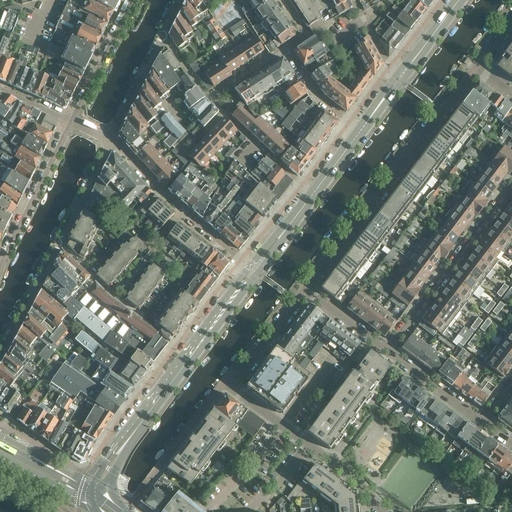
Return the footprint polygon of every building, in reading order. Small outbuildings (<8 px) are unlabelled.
[(108,22),(113,12),(90,0),(68,0),(68,3),(108,22)] [(90,0),(113,12),(119,0),(90,0)] [(186,0),(185,0),(180,11),(181,12),(189,23),(192,27),(196,24),(202,21),(199,16),(195,10),(186,0)] [(186,0),(195,10),(199,16),(202,14),(197,8),(203,2),(201,0),(186,0)] [(271,0),(251,0),(241,10),(244,13),(245,15),(254,7),(257,12),(273,2),(271,0)] [(310,0),(305,0),(294,8),(298,14),(301,12),(304,18),(321,4),(318,0),(315,0),(312,3),(310,0)] [(331,0),(331,1),(323,5),(326,10),(328,9),(328,7),(333,5),(334,7),(347,0),(331,0)] [(347,0),(334,7),(336,12),(333,13),(331,10),(328,12),(332,19),(338,16),(339,16),(351,7),(347,0)] [(400,0),(407,6),(420,16),(427,9),(415,0),(411,0),(410,2),(407,0),(400,0)] [(415,0),(427,9),(432,1),(430,0),(415,0)] [(273,2),(257,12),(264,21),(279,10),(273,2)] [(102,36),(108,22),(68,3),(61,16),(102,36)] [(321,4),(304,18),(305,20),(303,21),(307,28),(309,27),(316,22),(319,27),(327,23),(320,13),(325,9),(321,4)] [(0,12),(0,22),(4,12),(8,13),(9,11),(19,15),(22,8),(15,5),(3,9),(0,12)] [(407,6),(402,13),(415,23),(420,16),(407,6)] [(279,10),(264,21),(270,30),(286,19),(279,10)] [(4,12),(0,22),(0,28),(1,29),(5,31),(3,38),(8,41),(12,33),(19,15),(9,11),(8,13),(4,12)] [(179,13),(168,35),(169,35),(178,49),(187,42),(185,38),(193,32),(182,16),(180,13),(179,13)] [(402,13),(396,20),(409,30),(415,23),(402,13)] [(394,23),(390,27),(404,37),(409,30),(396,20),(388,14),(383,21),(386,24),(389,20),(394,23)] [(72,37),(76,39),(96,48),(102,36),(61,16),(56,27),(63,31),(72,36),(72,37)] [(214,19),(205,25),(217,44),(222,40),(226,38),(214,19)] [(286,19),(270,30),(277,39),(292,28),(286,19)] [(315,37),(314,37),(317,41),(334,22),(332,19),(327,23),(319,27),(316,22),(309,27),(315,37)] [(378,27),(385,34),(398,45),(404,37),(390,27),(387,31),(380,25),(378,27)] [(292,28),(277,39),(281,45),(295,35),(296,33),(292,28)] [(58,42),(59,43),(68,46),(70,46),(92,56),(96,48),(76,39),(72,37),(72,36),(63,31),(58,42)] [(202,37),(198,31),(194,34),(199,42),(202,40),(202,37)] [(378,35),(380,41),(389,56),(398,45),(385,34),(382,31),(378,35)] [(8,41),(0,61),(0,81),(5,84),(14,61),(22,38),(12,33),(8,41)] [(254,35),(245,41),(255,56),(264,50),(254,35)] [(314,37),(305,44),(314,59),(315,61),(316,62),(324,56),(322,54),(324,52),(314,37)] [(367,37),(354,50),(362,65),(378,56),(367,37)] [(0,61),(8,41),(3,38),(0,45),(0,61)] [(245,41),(237,46),(247,61),(255,56),(245,41)] [(59,43),(58,47),(57,49),(53,57),(60,60),(84,72),(87,65),(92,56),(70,46),(68,46),(59,43)] [(269,43),(264,46),(269,53),(274,50),(269,44),(269,43)] [(294,51),(304,66),(305,67),(307,66),(315,61),(314,59),(305,44),(294,51)] [(14,61),(5,84),(13,87),(23,64),(28,46),(21,45),(18,56),(20,56),(18,63),(14,61)] [(23,64),(13,87),(23,91),(30,71),(32,63),(34,63),(38,51),(39,50),(28,46),(23,64)] [(237,46),(228,52),(238,67),(247,61),(237,46)] [(164,47),(160,54),(179,81),(186,76),(164,47)] [(511,47),(497,66),(511,77),(511,47)] [(30,71),(23,91),(31,95),(36,81),(35,81),(39,73),(47,54),(38,51),(34,63),(32,63),(30,71)] [(219,58),(220,60),(226,69),(227,68),(230,73),(238,67),(228,52),(219,58)] [(160,54),(152,68),(169,91),(176,86),(180,82),(179,81),(160,54)] [(378,56),(362,65),(366,71),(373,77),(383,65),(378,56)] [(351,59),(348,57),(340,65),(342,68),(351,59)] [(283,58),(273,64),(284,80),(294,74),(283,58)] [(335,59),(311,75),(318,86),(330,76),(332,75),(332,74),(333,73),(331,70),(339,64),(335,59)] [(220,60),(212,66),(222,81),(231,75),(230,73),(227,68),(226,69),(220,60)] [(197,66),(194,62),(189,65),(192,70),(197,66)] [(63,68),(81,78),(84,72),(66,64),(63,68)] [(273,64),(263,71),(274,87),(280,97),(285,93),(279,84),(284,80),(273,64)] [(212,66),(203,72),(204,73),(206,76),(209,80),(211,83),(213,87),(222,81),(212,66)] [(63,68),(61,73),(79,82),(81,78),(63,68)] [(152,68),(139,93),(153,110),(160,105),(158,101),(169,92),(169,91),(152,68)] [(361,70),(354,79),(365,88),(373,77),(366,71),(364,73),(361,70)] [(263,71),(254,77),(264,93),(274,87),(263,71)] [(36,81),(31,95),(45,101),(50,90),(45,88),(46,84),(47,84),(48,81),(49,77),(39,73),(35,81),(36,81)] [(49,77),(53,79),(57,80),(64,84),(63,86),(63,87),(62,88),(73,94),(79,82),(61,73),(60,73),(58,77),(50,73),(49,77)] [(195,88),(186,76),(179,81),(180,82),(176,86),(180,92),(184,89),(188,93),(195,88)] [(330,76),(318,86),(325,95),(336,104),(347,90),(330,76)] [(254,77),(244,83),(252,95),(255,99),(254,100),(264,93),(254,77)] [(53,79),(50,87),(54,88),(64,92),(62,96),(70,100),(73,94),(62,88),(63,87),(63,86),(64,84),(57,80),(53,79)] [(348,89),(347,90),(357,98),(365,88),(354,79),(347,88),(348,89)] [(290,90),(299,84),(297,81),(288,87),(290,90)] [(234,90),(242,100),(246,104),(246,105),(254,100),(255,99),(252,95),(244,83),(234,90)] [(290,90),(284,94),(291,105),(307,93),(300,83),(299,84),(290,90)] [(479,83),(473,91),(489,104),(495,95),(479,83)] [(50,90),(45,101),(64,109),(66,108),(70,100),(62,96),(64,92),(54,88),(53,92),(50,90)] [(195,88),(188,93),(184,96),(187,100),(183,103),(188,110),(204,99),(195,88)] [(347,90),(336,104),(346,112),(357,98),(347,90)] [(473,91),(468,98),(485,111),(492,117),(497,110),(489,104),(473,91)] [(133,105),(132,107),(147,124),(157,116),(153,110),(139,93),(133,105)] [(3,95),(0,99),(0,124),(1,123),(9,113),(12,108),(17,101),(3,95)] [(504,102),(495,95),(489,104),(497,110),(504,102)] [(297,106),(315,120),(331,131),(333,128),(336,124),(337,124),(338,122),(313,103),(308,97),(300,102),(297,106)] [(468,98),(462,105),(479,117),(478,117),(487,123),(492,117),(485,111),(468,98)] [(211,106),(204,99),(188,110),(188,111),(192,115),(188,119),(193,124),(196,121),(211,106)] [(242,100),(237,105),(239,107),(240,107),(242,109),(246,104),(242,100)] [(12,108),(9,113),(1,123),(9,130),(12,127),(17,118),(25,105),(17,101),(12,108)] [(497,110),(493,115),(501,122),(511,107),(504,102),(497,110)] [(271,104),(267,106),(282,119),(285,116),(278,110),(271,104)] [(25,105),(17,118),(12,127),(19,130),(21,131),(27,121),(28,121),(33,109),(31,108),(32,108),(25,105)] [(237,105),(230,113),(237,120),(245,112),(242,109),(240,107),(239,107),(237,105)] [(462,105),(456,113),(472,125),(478,117),(479,117),(462,105)] [(218,113),(211,106),(196,121),(203,128),(218,113)] [(250,109),(255,115),(256,114),(258,112),(253,106),(250,109)] [(289,115),(308,129),(323,142),(331,131),(315,120),(297,106),(289,115)] [(147,124),(132,107),(125,121),(126,121),(127,122),(129,124),(128,125),(138,136),(149,127),(146,124),(147,124)] [(278,110),(285,116),(288,112),(282,107),(278,110)] [(511,107),(501,122),(505,124),(501,129),(503,131),(502,133),(503,134),(511,122),(511,107)] [(33,109),(28,121),(34,125),(35,125),(41,113),(42,112),(34,109),(33,109)] [(245,112),(237,120),(244,127),(252,119),(252,118),(245,112)] [(41,113),(35,125),(53,134),(58,123),(57,120),(46,115),(41,113)] [(168,113),(150,127),(155,134),(165,127),(168,131),(176,123),(168,113)] [(456,113),(449,121),(466,134),(472,125),(456,113)] [(281,125),(298,138),(300,140),(306,145),(316,152),(316,151),(320,145),(321,145),(323,142),(308,129),(289,115),(281,125)] [(252,119),(244,127),(253,135),(265,122),(259,116),(259,117),(255,121),(252,119)] [(224,118),(217,126),(230,138),(237,131),(224,118)] [(25,134),(29,135),(47,145),(53,134),(35,125),(34,125),(28,121),(27,121),(21,131),(25,134)] [(449,121),(443,130),(459,142),(466,134),(449,121)] [(128,125),(125,122),(119,134),(120,137),(130,148),(130,147),(140,139),(138,136),(128,125)] [(265,122),(253,135),(261,143),(274,130),(265,122)] [(511,122),(503,134),(501,137),(502,137),(505,140),(511,130),(511,122)] [(0,164),(2,165),(2,166),(9,170),(16,159),(14,158),(15,158),(9,155),(13,150),(6,145),(11,139),(13,140),(15,136),(15,137),(19,130),(12,127),(9,130),(1,123),(0,124),(0,164)] [(185,132),(176,123),(168,131),(172,134),(163,143),(169,149),(185,132)] [(217,126),(210,133),(223,145),(230,138),(217,126)] [(274,130),(261,143),(270,151),(282,138),(274,130)] [(443,130),(436,139),(453,151),(459,142),(443,130)] [(481,132),(477,137),(482,141),(486,135),(481,132)] [(210,133),(202,141),(215,154),(223,145),(210,133)] [(21,146),(41,158),(47,145),(29,135),(25,134),(21,140),(22,141),(22,143),(23,143),(21,146)] [(19,150),(15,158),(14,158),(16,159),(21,162),(35,171),(36,170),(36,169),(41,158),(21,146),(23,143),(22,143),(22,141),(21,140),(15,137),(13,140),(10,144),(19,150)] [(477,137),(473,142),(478,146),(482,141),(477,137)] [(282,138),(270,151),(278,158),(290,145),(282,138)] [(130,148),(129,148),(136,156),(146,146),(140,139),(130,147),(130,148)] [(436,139),(430,147),(446,159),(453,151),(436,139)] [(202,141),(195,149),(209,161),(215,154),(202,141)] [(150,143),(146,146),(136,156),(142,163),(156,150),(150,143)] [(306,145),(300,154),(309,160),(316,152),(306,145)] [(471,146),(467,151),(471,155),(475,150),(471,146)] [(290,147),(280,160),(289,168),(294,161),(297,158),(294,156),(297,152),(290,147)] [(430,147),(423,156),(439,168),(446,159),(430,147)] [(511,152),(504,147),(498,154),(511,164),(511,152)] [(187,162),(175,148),(172,151),(184,165),(187,162)] [(195,149),(188,156),(202,169),(209,161),(195,149)] [(156,150),(142,163),(149,170),(163,157),(156,150)] [(467,151),(463,157),(467,160),(471,155),(467,151)] [(297,158),(294,161),(304,168),(309,160),(300,154),(297,152),(294,156),(297,158)] [(495,152),(489,159),(509,174),(511,170),(511,164),(498,154),(495,152)] [(116,199),(110,205),(119,215),(135,198),(146,187),(115,153),(111,153),(98,180),(116,199)] [(423,156),(417,164),(433,176),(439,168),(423,156)] [(163,157),(149,170),(156,177),(169,164),(163,157)] [(258,176),(271,162),(265,157),(253,171),(258,176)] [(9,170),(14,173),(29,183),(29,182),(30,182),(35,171),(21,162),(16,159),(9,170)] [(234,159),(224,177),(231,183),(239,189),(241,191),(237,197),(245,203),(260,184),(249,175),(244,170),(246,169),(234,159)] [(489,159),(484,166),(502,180),(507,173),(509,174),(489,159)] [(294,161),(289,168),(298,175),(304,168),(294,161)] [(459,161),(455,167),(460,170),(464,165),(459,161)] [(261,185),(276,166),(271,162),(257,182),(260,184),(261,185)] [(169,164),(156,177),(165,187),(178,174),(169,164)] [(417,164),(410,173),(426,185),(433,176),(417,164)] [(181,175),(169,191),(177,198),(183,191),(181,190),(193,177),(199,168),(189,165),(186,169),(182,173),(186,176),(184,178),(181,175)] [(0,180),(4,184),(22,196),(29,183),(14,173),(9,170),(2,166),(0,168),(0,180)] [(285,174),(276,166),(261,185),(270,193),(285,174)] [(484,166),(478,173),(497,187),(502,180),(484,166)] [(458,169),(455,167),(450,174),(453,176),(458,169)] [(183,191),(177,198),(185,205),(192,197),(190,196),(196,188),(192,185),(201,175),(205,178),(209,174),(203,172),(198,170),(193,177),(181,190),(183,191)] [(410,173),(404,181),(420,193),(426,185),(410,173)] [(478,173),(473,180),(491,194),(497,187),(478,173)] [(192,197),(185,205),(194,211),(199,205),(197,203),(204,196),(211,186),(212,185),(217,178),(209,174),(205,178),(203,181),(208,182),(200,192),(196,188),(190,196),(192,197)] [(278,201),(293,181),(285,174),(270,193),(270,194),(278,201)] [(466,186),(471,190),(487,202),(488,202),(486,201),(491,194),(473,180),(471,179),(466,186)] [(98,180),(93,189),(104,201),(104,202),(109,206),(110,205),(116,199),(105,188),(98,180)] [(223,180),(220,185),(233,196),(239,189),(231,183),(229,185),(223,180)] [(444,180),(440,186),(445,189),(449,184),(444,180)] [(0,195),(1,197),(16,208),(22,196),(4,184),(0,181),(0,195)] [(404,181),(397,190),(414,202),(420,193),(404,181)] [(245,203),(246,204),(264,218),(278,201),(270,194),(270,193),(261,185),(260,184),(245,203)] [(220,185),(216,192),(228,203),(233,196),(220,185)] [(199,205),(194,211),(202,218),(209,205),(211,201),(208,198),(215,190),(211,186),(204,196),(197,203),(199,205)] [(146,187),(135,198),(133,200),(136,204),(129,210),(133,214),(137,209),(152,193),(146,187)] [(93,189),(86,205),(96,217),(104,202),(104,201),(93,189)] [(397,190),(391,198),(407,210),(414,202),(397,190)] [(436,192),(433,195),(437,199),(441,194),(437,190),(436,192)] [(471,190),(465,198),(481,210),(487,202),(471,190)] [(429,195),(427,198),(429,200),(433,195),(436,192),(434,191),(429,195)] [(223,209),(228,203),(216,192),(212,200),(216,203),(223,209)] [(137,209),(138,210),(144,215),(146,213),(159,200),(152,193),(137,209)] [(429,200),(429,201),(433,204),(437,199),(433,195),(429,200)] [(1,197),(0,199),(0,208),(13,215),(16,208),(1,197)] [(223,215),(212,227),(220,234),(226,227),(227,227),(232,222),(246,204),(245,203),(237,197),(223,215)] [(391,198),(384,207),(400,219),(407,210),(391,198)] [(465,198),(459,205),(475,218),(481,210),(465,198)] [(154,221),(167,207),(159,200),(146,213),(150,218),(147,222),(150,225),(154,221)] [(209,205),(202,218),(212,227),(222,215),(220,213),(223,209),(216,203),(212,207),(209,205)] [(456,203),(450,210),(468,224),(473,217),(475,218),(459,205),(456,203)] [(264,218),(246,204),(232,222),(244,231),(250,236),(264,218)] [(97,218),(96,217),(86,205),(66,244),(79,256),(83,259),(87,252),(90,253),(93,247),(90,245),(93,240),(96,241),(98,237),(95,236),(102,222),(100,221),(100,220),(97,218)] [(426,205),(422,210),(426,213),(430,208),(426,205)] [(174,214),(167,207),(154,221),(158,225),(154,229),(157,232),(161,228),(174,214)] [(384,207),(378,214),(395,227),(400,219),(384,207)] [(0,208),(0,220),(4,223),(8,224),(13,215),(0,208)] [(422,210),(418,215),(422,218),(426,213),(422,210)] [(445,217),(448,220),(463,231),(468,224),(450,210),(445,217)] [(378,214),(372,223),(388,235),(395,227),(378,214)] [(511,219),(504,214),(498,222),(511,232),(511,219)] [(415,219),(411,225),(415,228),(419,223),(415,219)] [(0,220),(0,232),(3,234),(8,224),(4,223),(0,220)] [(448,220),(442,227),(457,238),(463,231),(448,220)] [(178,222),(166,238),(163,242),(167,245),(170,241),(175,244),(186,229),(178,222)] [(226,227),(220,234),(233,244),(244,231),(232,222),(227,227),(226,227)] [(511,242),(511,232),(498,222),(492,230),(511,244),(511,242)] [(372,223),(365,232),(381,244),(388,235),(372,223)] [(411,225),(407,230),(411,233),(415,228),(411,225)] [(442,227),(437,234),(454,247),(454,246),(452,245),(457,238),(442,227)] [(186,229),(175,244),(172,249),(175,251),(178,247),(183,250),(195,235),(186,229)] [(511,244),(492,230),(485,238),(501,251),(504,253),(511,244)] [(244,231),(233,244),(239,249),(250,236),(244,231)] [(365,232),(359,240),(375,252),(381,244),(365,232)] [(434,232),(428,239),(448,254),(454,247),(437,234),(434,232)] [(403,234),(399,240),(404,243),(408,238),(403,234)] [(195,235),(183,250),(180,255),(183,257),(186,253),(191,256),(203,241),(195,235)] [(134,236),(126,244),(138,255),(140,256),(142,254),(142,255),(148,249),(134,236)] [(501,251),(485,238),(479,246),(495,258),(501,251)] [(428,239),(422,247),(442,262),(448,254),(428,239)] [(359,240),(352,249),(368,261),(375,252),(359,240)] [(399,240),(395,245),(400,248),(404,243),(399,240)] [(203,241),(191,256),(188,261),(191,264),(195,259),(200,263),(211,247),(203,241)] [(118,243),(114,247),(131,263),(138,255),(126,244),(122,248),(118,243)] [(499,261),(495,258),(479,246),(473,255),(492,269),(499,261)] [(114,247),(110,251),(114,255),(111,259),(123,271),(131,263),(114,247)] [(211,247),(200,263),(207,269),(207,268),(219,253),(211,247)] [(422,247),(417,254),(435,268),(440,261),(441,262),(442,262),(422,247)] [(352,249),(346,256),(363,268),(368,261),(352,249)] [(392,249),(388,254),(393,257),(397,252),(392,249)] [(62,250),(58,257),(78,276),(84,283),(82,284),(87,289),(95,282),(90,276),(62,250)] [(219,253),(207,268),(207,269),(203,273),(209,277),(213,272),(224,258),(219,253)] [(409,260),(411,261),(429,275),(435,268),(417,254),(415,253),(409,260)] [(388,254),(384,259),(389,263),(393,257),(388,254)] [(492,269),(473,255),(466,263),(486,278),(492,269)] [(346,256),(340,265),(356,277),(363,268),(346,256)] [(58,257),(54,264),(72,282),(74,283),(76,280),(82,285),(82,284),(84,283),(78,276),(58,257)] [(102,258),(98,262),(116,279),(123,271),(111,259),(107,263),(102,258)] [(224,258),(213,272),(209,277),(214,282),(218,277),(230,262),(224,258)] [(406,269),(424,282),(429,275),(411,261),(406,269)] [(98,262),(94,266),(99,271),(95,275),(108,287),(116,279),(98,262)] [(152,263),(145,273),(165,288),(168,283),(163,279),(166,275),(157,268),(157,264),(155,262),(153,264),(152,263)] [(486,278),(466,263),(460,272),(479,286),(486,278)] [(54,264),(49,275),(71,296),(79,289),(72,282),(54,264)] [(381,264),(377,269),(382,273),(386,268),(381,264)] [(186,265),(182,271),(190,277),(194,271),(186,265)] [(340,265),(334,273),(350,285),(356,277),(340,265)] [(377,269),(373,274),(378,278),(382,273),(377,269)] [(400,276),(420,291),(420,290),(419,289),(424,282),(406,269),(400,276)] [(191,278),(195,281),(208,291),(215,282),(203,273),(202,272),(199,270),(195,275),(194,274),(191,278)] [(177,287),(178,288),(186,294),(198,304),(208,291),(195,281),(191,278),(190,277),(183,272),(179,278),(173,284),(177,287)] [(479,286),(460,272),(454,280),(473,295),(479,286)] [(145,273),(138,281),(153,292),(156,288),(161,292),(165,288),(145,273)] [(334,273),(327,281),(344,293),(350,285),(334,273)] [(49,275),(42,287),(66,308),(65,310),(69,313),(67,315),(74,321),(83,308),(71,297),(71,296),(49,275)] [(400,276),(394,283),(414,298),(420,291),(400,276)] [(378,284),(372,279),(369,283),(375,287),(378,284)] [(473,295),(454,280),(447,289),(466,303),(473,295)] [(131,290),(144,299),(152,305),(155,301),(149,297),(153,292),(138,281),(131,290)] [(327,281),(321,289),(337,301),(344,293),(327,281)] [(153,363),(167,345),(159,338),(156,334),(154,327),(130,309),(128,311),(95,282),(87,289),(76,300),(84,308),(113,332),(127,343),(131,346),(134,348),(137,350),(153,363)] [(394,283),(388,292),(391,294),(395,297),(400,301),(406,305),(408,307),(414,298),(394,283)] [(42,287),(32,307),(46,319),(55,327),(57,329),(60,325),(62,323),(61,321),(67,315),(69,313),(65,310),(66,308),(42,287)] [(175,292),(178,294),(174,299),(171,296),(169,300),(171,302),(168,307),(165,304),(162,308),(165,310),(162,315),(159,313),(156,316),(159,318),(154,324),(155,326),(161,331),(161,332),(162,335),(170,341),(198,304),(186,294),(178,288),(177,289),(175,292)] [(466,303),(447,289),(441,297),(460,312),(466,303)] [(125,299),(139,310),(143,305),(148,309),(152,305),(144,299),(131,290),(125,299)] [(360,290),(347,308),(354,314),(368,295),(360,290)] [(511,293),(509,291),(502,300),(506,303),(511,294),(511,293)] [(368,295),(354,314),(362,319),(376,301),(368,295)] [(460,312),(441,297),(435,305),(454,319),(460,312)] [(384,307),(376,301),(362,319),(370,325),(384,307)] [(329,320),(309,305),(301,315),(314,325),(317,322),(323,326),(329,320)] [(454,319),(435,305),(429,312),(449,327),(454,319)] [(32,307),(28,314),(41,325),(52,335),(57,329),(55,327),(52,330),(49,328),(50,327),(43,322),(46,319),(32,307)] [(391,313),(384,307),(370,325),(377,331),(391,313)] [(141,378),(146,372),(153,363),(137,350),(134,348),(126,358),(121,354),(128,344),(112,332),(83,308),(74,321),(83,329),(75,340),(93,355),(91,357),(110,371),(123,380),(134,388),(141,378)] [(449,327),(429,312),(423,320),(442,335),(449,327)] [(399,319),(391,313),(377,331),(385,337),(399,319)] [(24,323),(23,324),(38,337),(40,339),(44,334),(51,341),(53,338),(51,336),(52,335),(41,325),(28,314),(23,323),(24,323)] [(301,315),(293,326),(306,336),(312,328),(319,333),(321,329),(315,325),(314,325),(301,315)] [(437,331),(423,320),(419,326),(433,337),(437,331)] [(327,324),(324,327),(319,335),(330,343),(340,328),(330,321),(327,325),(327,324)] [(23,324),(16,337),(29,347),(38,355),(41,351),(35,346),(34,348),(30,345),(38,337),(23,324)] [(53,338),(51,341),(54,343),(66,330),(60,325),(52,335),(51,336),(53,338)] [(293,326),(285,337),(302,350),(303,349),(311,339),(306,336),(293,326)] [(468,341),(471,337),(473,334),(464,327),(459,334),(464,338),(468,341)] [(340,328),(330,343),(339,350),(350,335),(340,328)] [(401,349),(409,355),(421,340),(415,336),(418,331),(416,329),(401,349)] [(511,333),(508,330),(502,339),(511,345),(511,333)] [(350,335),(339,350),(346,355),(346,354),(349,356),(360,343),(350,335)] [(16,337),(11,346),(27,359),(36,366),(38,363),(42,359),(29,347),(16,337)] [(285,337),(277,347),(290,358),(295,351),(299,355),(302,350),(285,337)] [(511,345),(502,339),(496,347),(511,358),(511,345)] [(421,340),(409,355),(418,361),(429,346),(421,340)] [(446,341),(444,344),(452,350),(454,348),(446,341)] [(316,343),(308,354),(313,358),(315,359),(323,348),(316,343)] [(47,345),(38,355),(42,359),(46,362),(54,352),(53,352),(54,351),(47,345)] [(11,346),(6,354),(23,368),(30,374),(36,366),(27,359),(11,346)] [(429,346),(418,361),(426,367),(437,353),(429,346)] [(259,371),(246,387),(252,391),(251,392),(268,405),(269,404),(282,414),(294,398),(308,380),(307,379),(311,374),(290,358),(276,347),(275,349),(274,348),(268,356),(269,357),(260,368),(262,369),(260,371),(259,371)] [(511,358),(496,347),(490,355),(509,369),(511,365),(511,358)] [(361,369),(357,374),(373,386),(376,381),(379,383),(391,366),(370,351),(370,352),(364,348),(355,360),(362,365),(360,368),(361,369)] [(437,353),(426,367),(434,373),(446,359),(437,353)] [(6,354),(1,363),(16,376),(18,377),(24,381),(30,374),(23,368),(6,354)] [(301,365),(305,369),(313,358),(308,354),(301,365)] [(490,355),(484,363),(503,377),(509,369),(490,355)] [(448,361),(437,376),(444,381),(455,367),(459,361),(460,360),(456,357),(454,360),(451,358),(448,361)] [(106,387),(105,388),(91,378),(81,371),(81,370),(66,360),(49,385),(50,386),(51,387),(56,390),(62,394),(73,401),(76,397),(113,416),(113,415),(124,401),(106,387)] [(455,367),(444,381),(451,386),(462,372),(458,370),(463,364),(459,361),(455,367)] [(1,363),(0,365),(0,380),(4,384),(10,388),(18,377),(16,376),(1,363)] [(469,378),(459,392),(466,397),(476,383),(473,381),(483,367),(479,364),(476,369),(475,371),(469,378)] [(110,371),(101,365),(91,378),(105,388),(106,387),(124,401),(134,388),(122,380),(110,371)] [(462,372),(451,386),(459,392),(469,378),(475,371),(473,369),(471,371),(470,370),(465,375),(462,372)] [(353,371),(337,393),(359,410),(363,404),(364,405),(365,405),(366,404),(371,397),(371,396),(371,395),(370,394),(375,388),(373,386),(357,374),(353,371)] [(395,391),(393,390),(388,395),(399,404),(403,400),(413,385),(405,379),(404,378),(403,378),(402,378),(401,379),(401,380),(400,380),(401,381),(401,382),(395,391)] [(476,383),(466,397),(473,402),(483,389),(488,383),(489,382),(485,379),(480,386),(476,383)] [(483,389),(473,402),(480,407),(495,388),(490,385),(488,383),(483,389)] [(413,385),(403,400),(411,406),(422,392),(413,385)] [(2,387),(0,389),(0,406),(1,407),(10,392),(4,388),(2,387)] [(38,408),(34,414),(26,426),(37,433),(48,415),(56,403),(50,399),(56,390),(51,387),(38,408)] [(12,389),(10,392),(1,407),(8,412),(8,413),(14,405),(16,406),(20,409),(22,405),(26,404),(27,401),(20,396),(12,389)] [(27,401),(26,404),(36,410),(40,404),(43,398),(33,392),(30,398),(27,401)] [(422,392),(411,406),(407,412),(412,415),(416,410),(420,413),(431,398),(422,392)] [(337,393),(322,414),(344,430),(348,425),(348,426),(349,426),(350,425),(356,418),(356,417),(356,416),(355,415),(359,410),(337,393)] [(48,415),(37,433),(48,441),(59,423),(58,422),(59,420),(61,422),(70,405),(73,401),(62,394),(56,403),(48,415)] [(225,394),(214,409),(236,426),(252,436),(252,435),(254,437),(264,422),(240,405),(225,394)] [(97,440),(113,416),(76,397),(73,401),(70,405),(78,409),(68,425),(85,434),(97,440)] [(431,398),(420,413),(429,419),(440,405),(431,398)] [(511,403),(510,401),(503,410),(511,416),(511,403)] [(59,423),(48,441),(56,447),(63,434),(68,426),(68,425),(78,409),(70,405),(61,422),(59,420),(58,422),(59,423)] [(449,411),(440,405),(429,419),(438,426),(449,411)] [(24,407),(17,419),(26,426),(34,414),(24,407)] [(171,463),(167,469),(171,472),(190,484),(198,474),(226,438),(236,426),(214,409),(208,416),(207,416),(201,424),(202,425),(193,436),(177,457),(171,463)] [(511,416),(503,410),(498,416),(499,420),(511,429),(511,416)] [(438,426),(435,430),(444,437),(447,433),(457,418),(449,411),(438,426)] [(344,430),(322,414),(308,433),(329,449),(332,445),(333,446),(334,446),(335,445),(341,438),(341,437),(341,436),(340,436),(344,430)] [(457,418),(447,433),(455,439),(457,437),(466,425),(457,418)] [(468,423),(466,425),(457,437),(455,440),(462,444),(456,452),(459,454),(467,445),(478,430),(468,423)] [(478,430),(467,445),(454,462),(458,465),(467,453),(473,458),(477,452),(488,437),(478,430)] [(63,434),(56,447),(63,451),(70,438),(63,434)] [(72,434),(70,438),(63,451),(73,458),(82,440),(72,434)] [(85,434),(82,440),(73,458),(80,463),(85,462),(97,440),(85,434)] [(488,437),(477,452),(467,465),(464,469),(468,472),(480,458),(486,462),(487,460),(499,445),(488,437)] [(487,460),(486,462),(484,465),(492,471),(494,469),(507,452),(499,445),(487,460)] [(511,455),(507,452),(494,469),(492,471),(489,477),(493,480),(497,475),(501,478),(503,475),(504,475),(506,473),(511,464),(511,455)] [(218,460),(212,468),(217,472),(223,465),(218,460)] [(358,511),(358,506),(355,506),(354,497),(347,492),(349,489),(315,464),(303,480),(337,506),(337,511),(358,511)] [(511,464),(506,473),(504,475),(495,487),(499,490),(510,476),(511,477),(511,464)] [(141,502),(150,509),(155,511),(161,511),(172,499),(168,496),(173,489),(168,487),(171,483),(161,476),(153,487),(141,502)] [(172,499),(161,511),(180,511),(189,501),(178,493),(173,500),(172,499)] [(180,511),(202,511),(189,501),(180,511)]
